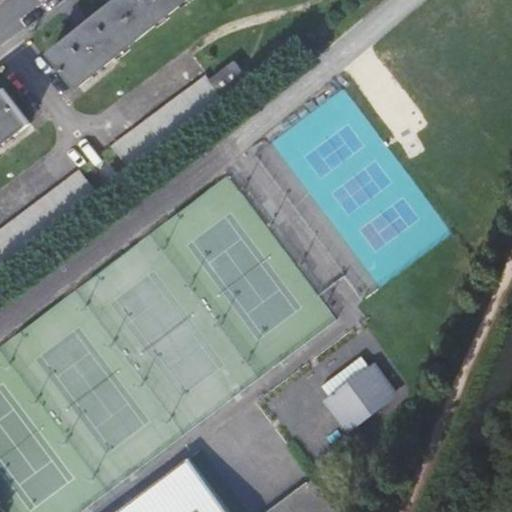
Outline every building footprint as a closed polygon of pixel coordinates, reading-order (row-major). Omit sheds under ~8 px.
[(115,0),(89,21),(87,19),(80,24),(75,28),(77,31),(51,53),(80,88),(191,0),(115,0)] [(127,168),(222,98),(246,78),(235,64),(209,82),(207,78),(112,148),(127,168)] [(249,81),(246,78),(222,98),(223,100),(249,81)] [(3,89),(0,91),(0,147),(30,125),(3,89)] [(77,175),(0,230),(0,262),(92,194),(77,175)] [(376,373),(333,405),(354,434),(396,401),(376,373)] [(226,511),(191,465),(128,511),(226,511)]
